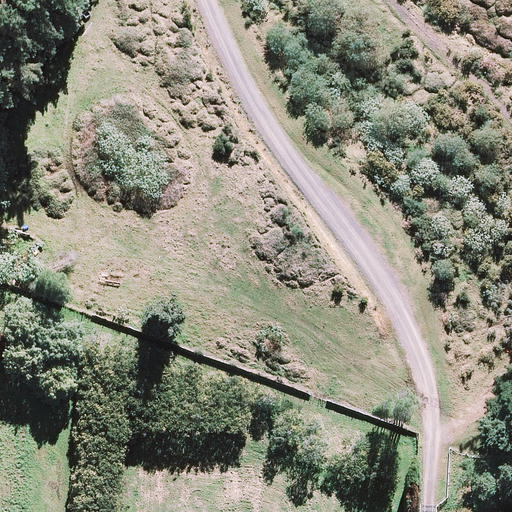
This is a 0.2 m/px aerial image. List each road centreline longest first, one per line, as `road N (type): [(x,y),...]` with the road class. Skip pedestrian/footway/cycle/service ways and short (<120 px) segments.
road 1 (track): [(426,511),(420,354),(393,294),(281,146),(234,68),(207,0)]
road 2 (track): [(511,119),(394,0)]
road 3 (track): [(427,457),(511,359)]
